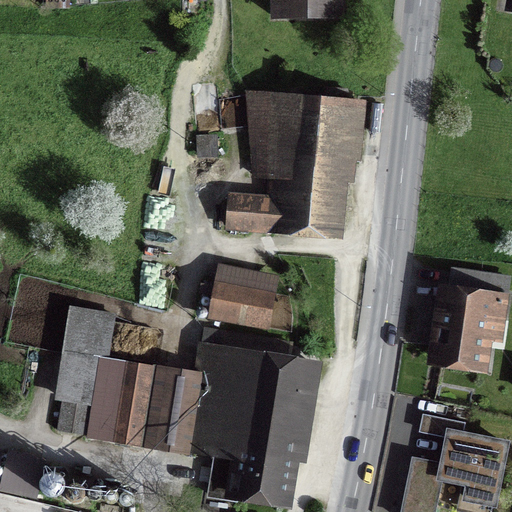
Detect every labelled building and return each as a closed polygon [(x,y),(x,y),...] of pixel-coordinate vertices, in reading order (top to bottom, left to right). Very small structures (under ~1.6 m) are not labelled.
[(339,0),(272,0),(273,19),(340,18),(339,0)] [(355,119),(356,103),(247,93),(255,178),(286,180),(285,202),(231,198),(228,228),(266,231),(266,234),(283,236),(284,226),(332,230),(342,118),(355,119)] [(197,141),(198,156),(215,155),(214,140),(197,141)] [(282,288),(219,277),(211,319),(274,330),(282,288)] [(502,301),(445,292),(435,362),(477,368),(484,320),(499,322),(502,301)] [(155,370),(108,363),(115,318),(73,311),(58,399),(92,404),(88,436),(143,446),(155,370)] [(302,366),(272,361),(274,344),(204,333),(185,453),(239,461),(234,495),(281,502),(302,366)] [(61,403),(56,432),(85,436),(89,408),(61,403)] [(421,437),(445,442),(440,468),(413,463),(403,511),(440,511),(446,484),(469,489),(465,507),(491,511),(496,511),(509,447),(461,438),(463,425),(425,418),(421,437)] [(37,462),(8,457),(2,494),(30,499),(37,462)] [(46,497),(47,497),(52,498),(57,496),(60,493),(63,489),(63,484),(62,479),(59,475),(54,473),(49,472),(44,474),(40,477),(38,481),(37,486),(39,491),(42,495),(46,497)] [(73,486),(71,488),(70,490),(70,494),(71,496),(73,498),(76,500),(78,500),(81,498),(83,496),(85,494),(85,491),(84,488),(81,486),(79,485),(76,485),(73,486)] [(92,502),(95,502),(98,501),(100,499),(101,496),(101,493),(100,491),(98,489),(95,487),(92,487),(89,488),(87,490),(86,493),(86,496),(87,499),(89,501),(92,502)] [(108,505),(111,505),(114,504),(116,502),(117,499),(117,496),(116,493),(113,491),(111,490),(108,490),(105,491),(103,493),(102,496),(102,499),(103,502),(105,504),(108,505)] [(122,507),(125,508),(128,507),(130,505),(132,503),(132,500),(132,497),(130,495),(128,493),(125,493),(122,493),(120,495),(118,497),(117,500),(118,503),(120,505),(122,507)]
